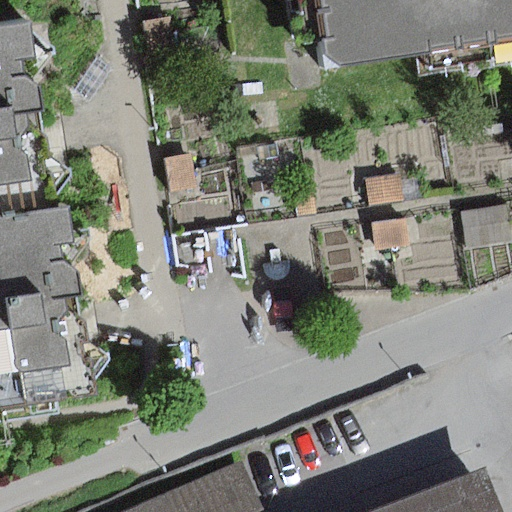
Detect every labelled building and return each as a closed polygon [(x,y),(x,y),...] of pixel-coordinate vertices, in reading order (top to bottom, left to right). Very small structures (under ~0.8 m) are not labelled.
[(511,0),(311,0),(322,66),(511,36),(511,0)] [(0,216),(30,214),(23,153),(14,151),(13,136),(23,127),(22,122),(21,112),(34,110),(31,86),(16,77),(13,58),(27,56),(23,24),(0,27),(0,216)] [(94,50),(73,81),(90,92),(111,61),(94,50)] [(60,210),(30,214),(0,216),(0,407),(88,396),(83,359),(77,360),(74,340),(79,339),(76,319),(58,305),(57,301),(77,298),(73,271),(57,262),(54,242),(64,241),(60,210)] [(238,460),(116,511),(248,511),(258,508),(238,460)] [(506,511),(491,469),(379,511),(506,511)]
